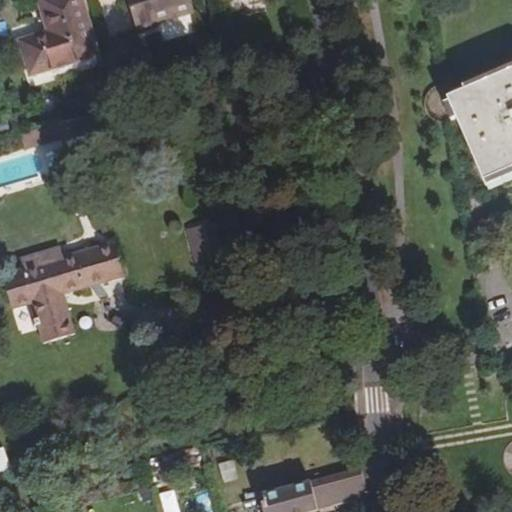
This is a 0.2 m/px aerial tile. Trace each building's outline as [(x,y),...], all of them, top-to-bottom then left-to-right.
[(100,52),(84,0),(43,0),(53,30),(23,39),(33,72),(100,52)] [(197,10),(194,0),(132,0),(141,27),(197,10)] [(273,0),(225,0),(229,13),(273,0)] [(488,184),(511,173),(511,75),(453,101),(488,184)] [(66,139),(62,126),(24,137),(27,150),(66,139)] [(77,133),(62,126),(66,139),(78,135),(77,133)] [(78,135),(66,139),(76,176),(108,167),(97,128),(77,133),(78,135)] [(116,243),(78,254),(88,287),(126,276),(116,243)] [(88,287),(78,254),(4,276),(11,302),(31,296),(45,344),(77,334),(65,294),(88,287)] [(4,448),(0,449),(0,472),(11,468),(4,448)] [(321,511),(366,496),(361,470),(352,472),(345,452),(310,463),(316,480),(300,486),(293,469),(271,476),(276,494),(261,499),(262,502),(250,506),(252,511),(321,511)]
